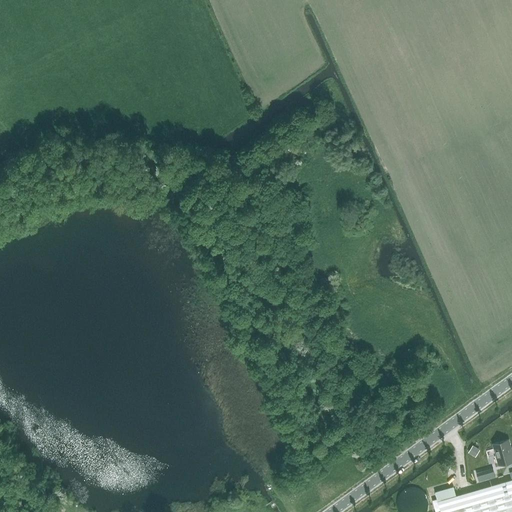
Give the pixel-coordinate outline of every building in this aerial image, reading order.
[(493,444),(499,465),(511,461),(511,453),(508,440),(493,444)] [(480,448),(473,444),(468,451),(475,456),(480,448)] [(494,477),(492,468),(476,473),(479,481),(494,477)] [(511,511),(511,479),(456,496),(453,487),(435,493),(440,511),(511,511)] [(426,504),(426,501),(425,499),(424,496),(422,493),(419,491),(416,489),(411,488),(408,488),(405,489),(402,491),(401,492),(399,494),(397,496),(396,500),(395,503),(395,506),(396,508),(397,511),(423,511),(425,510),(426,507),(426,504)]
